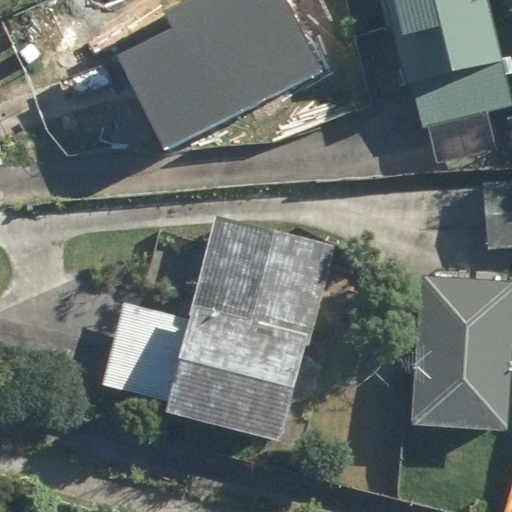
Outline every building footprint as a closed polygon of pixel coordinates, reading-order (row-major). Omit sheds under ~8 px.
[(303,88),(262,0),(178,0),(142,16),(152,39),(98,63),(143,161),(303,88)] [(468,0),(369,0),(407,134),(499,109),(468,0)] [(511,183),(475,186),(480,259),(511,256),(511,183)] [(323,259),(202,227),(178,318),(119,303),(92,404),(271,452),(323,259)] [(508,287),(411,279),(398,436),(495,444),(508,287)]
